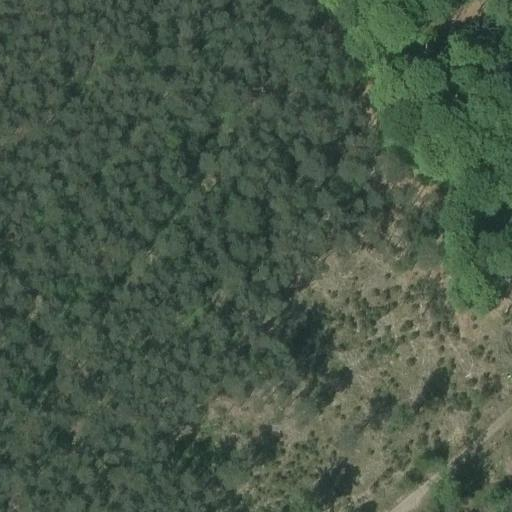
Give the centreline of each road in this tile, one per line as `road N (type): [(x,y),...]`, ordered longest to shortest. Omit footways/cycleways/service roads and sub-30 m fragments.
road 1 (track): [(511,222),(419,0)]
road 2 (track): [(397,511),(511,412)]
